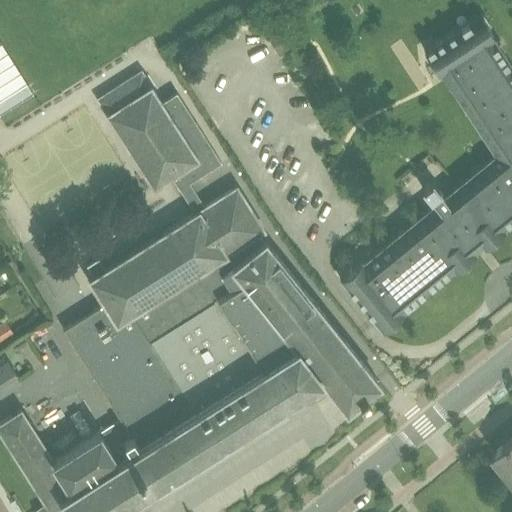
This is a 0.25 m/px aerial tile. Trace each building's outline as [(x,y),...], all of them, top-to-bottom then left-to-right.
[(380,327),(511,218),(511,63),(479,13),(426,47),(494,151),(442,193),(430,179),(420,186),(433,201),(361,260),(359,258),(338,275),(380,327)] [(34,89),(3,39),(0,40),(0,103),(3,108),(34,89)] [(21,409),(0,422),(0,430),(47,504),(36,511),(108,511),(139,493),(157,481),(179,467),(320,377),(345,408),(378,382),(264,239),(250,250),(244,241),(263,229),(236,186),(204,206),(189,183),(221,162),(176,91),(160,101),(150,85),(141,72),(141,71),(98,98),(147,177),(153,186),(159,183),(170,176),(194,212),(105,269),(98,258),(86,265),(93,276),(89,279),(103,301),(63,327),(120,417),(113,421),(98,431),(53,460),(32,428),(21,411),(21,409)] [(5,320),(0,323),(0,341),(13,332),(13,331),(5,320)] [(23,335),(12,343),(17,351),(28,343),(23,335)] [(6,360),(0,363),(0,389),(18,378),(6,360)] [(511,436),(491,453),(502,466),(503,466),(511,476),(511,436)]
